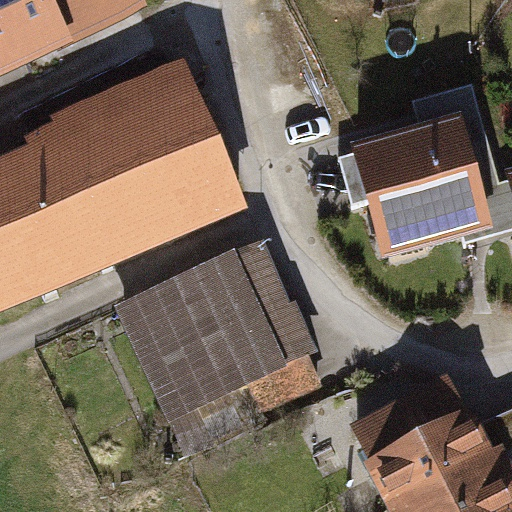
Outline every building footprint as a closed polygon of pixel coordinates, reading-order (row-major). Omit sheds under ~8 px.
[(0,0),(0,86),(148,16),(140,0),(0,0)] [(387,0),(389,11),(428,4),(427,0),(387,0)] [(0,168),(0,319),(243,221),(183,73),(49,128),(56,145),(0,168)] [(366,207),(384,273),(511,239),(511,209),(507,192),(499,194),(473,95),(414,111),(421,139),(337,161),(351,211),(366,207)] [(264,259),(116,322),(180,471),(212,457),(198,425),(314,375),(264,259)] [(443,385),(350,433),(370,472),(362,477),(380,511),(511,511),(511,472),(503,456),(493,461),(477,430),(470,418),(462,422),(443,385)] [(511,415),(477,430),(493,461),(503,456),(511,472),(511,415)]
